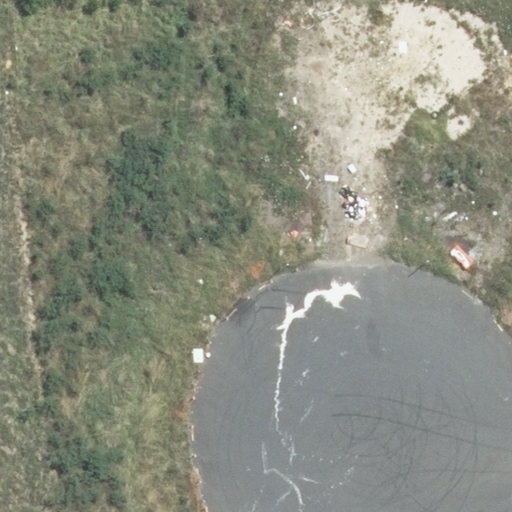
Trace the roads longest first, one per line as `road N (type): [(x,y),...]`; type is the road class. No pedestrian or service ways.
road 1 (unknown): [(254,0),(290,283),(363,417)]
road 2 (residential): [(511,459),(425,445),(363,417)]
